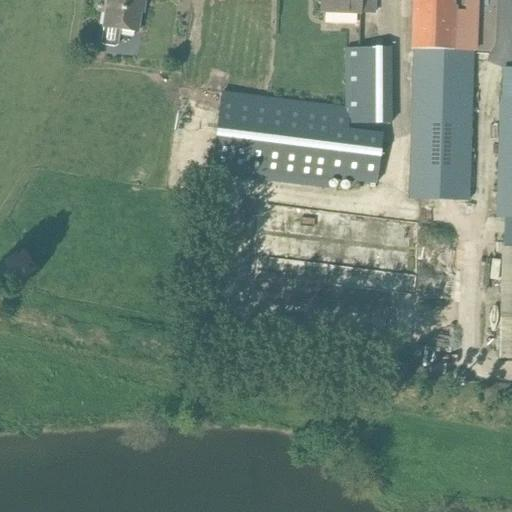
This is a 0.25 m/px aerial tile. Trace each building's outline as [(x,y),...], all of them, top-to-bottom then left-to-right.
[(109,0),(104,28),(101,42),(104,45),(115,47),(118,45),(120,31),(134,34),(138,13),(144,14),(146,2),(140,1),(140,0),(109,0)] [(374,11),(374,0),(320,0),(320,8),(374,11)] [(475,51),(476,0),(412,0),(411,50),(415,50),(411,200),(467,202),(471,50),(475,51)] [(212,174),(326,188),(328,177),(376,183),(382,133),(348,129),(348,124),(392,125),(391,47),(345,48),(346,108),(222,92),(212,174)] [(511,98),(500,98),(497,217),(511,216),(511,98)] [(37,270),(23,249),(2,262),(16,284),(37,270)] [(325,284),(325,260),(266,260),(266,283),(325,284)] [(408,272),(354,270),(353,289),(407,291),(408,272)]
